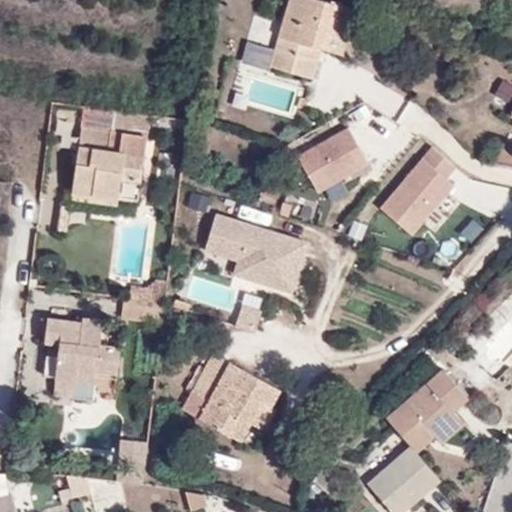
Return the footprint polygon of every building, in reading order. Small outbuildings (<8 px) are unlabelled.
[(294,41),(290,59),(274,53),(270,66),(312,79),(316,65),(295,59),(299,42),(320,48),(328,51),(342,6),(322,0),(290,0),(280,37),(294,41)] [(343,54),(356,9),(342,6),(328,51),(343,54)] [(274,53),(290,59),(294,41),(280,37),(274,53)] [(316,65),(320,48),(299,42),(295,59),(316,65)] [(253,46),(248,61),(269,68),(270,66),(274,53),(253,46)] [(149,118),(84,111),(74,180),(94,184),(93,195),(118,198),(138,201),(147,137),(149,118)] [(349,130),(298,159),(318,194),(369,165),(349,130)] [(432,150),(380,210),(411,237),(453,187),(446,180),(455,169),(432,150)] [(93,195),(94,184),(74,180),(71,199),(118,206),(118,198),(93,195)] [(188,209),(204,214),(208,200),(192,194),(188,209)] [(306,245),(215,217),(204,252),(238,263),(235,272),(275,284),(273,289),(291,295),(306,245)] [(275,284),(235,272),(233,277),(273,289),(275,284)] [(132,286),(131,298),(148,300),(165,302),(168,281),(156,280),(148,288),(132,286)] [(124,318),(146,321),(148,300),(126,297),(124,318)] [(163,322),(165,302),(148,300),(146,321),(163,322)] [(236,329),(256,335),(261,316),(242,310),(236,329)] [(47,354),(45,375),(56,376),(96,381),(97,376),(116,378),(120,348),(100,346),(103,321),(83,319),(82,323),(51,320),(49,344),(60,345),(59,356),(47,354)] [(458,339),(449,349),(455,357),(465,348),(458,339)] [(49,344),(47,354),(59,356),(60,345),(49,344)] [(250,423),(262,402),(271,407),(281,389),(214,352),(192,392),(208,401),(200,418),(241,440),(250,423)] [(469,397),(444,370),(387,418),(410,446),(417,452),(435,437),(442,443),(464,423),(454,410),(469,397)] [(96,381),(56,376),(54,394),(94,399),(96,381)] [(192,392),(183,408),(200,418),(208,401),(192,392)] [(263,430),(274,410),(271,407),(262,402),(250,423),(263,430)] [(405,511),(441,480),(417,452),(410,446),(368,484),(392,511),(405,511)] [(321,471),(313,480),(331,493),(338,485),(321,471)] [(190,511),(205,507),(202,493),(185,492),(190,511)] [(0,497),(0,511),(16,511),(11,495),(0,497)]
